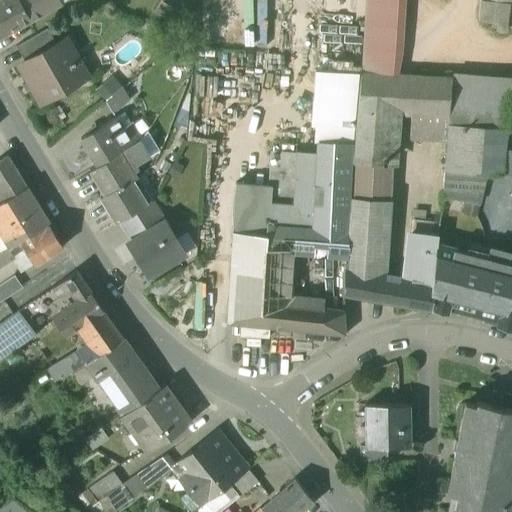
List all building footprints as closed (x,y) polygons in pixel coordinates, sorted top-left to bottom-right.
[(18,0),(5,0),(0,3),(0,37),(30,20),(18,0)] [(58,0),(18,0),(30,20),(60,3),(58,0)] [(296,0),(296,10),(310,11),(310,8),(332,9),(331,0),(296,0)] [(365,0),(361,72),(398,74),(403,0),(365,0)] [(511,0),(480,0),(478,19),(498,22),(496,29),(507,30),(510,4),(511,4),(511,0)] [(47,29),(16,47),(25,63),(56,45),(47,29)] [(56,45),(25,63),(32,74),(26,77),(36,94),(42,90),(47,99),(79,80),(71,67),(75,64),(74,63),(78,60),(65,39),(56,45)] [(359,73),(323,71),(317,142),(351,144),(359,73)] [(398,74),(361,72),(358,111),(393,114),(448,118),(452,78),(398,74)] [(511,92),(511,82),(452,77),(452,78),(448,118),(448,124),(507,129),(511,92)] [(123,88),(105,102),(112,114),(129,99),(123,88)] [(393,114),(358,111),(354,162),(389,165),(393,114)] [(116,118),(81,138),(97,165),(131,144),(116,118)] [(507,129),(448,124),(444,170),(486,174),(500,175),(507,129)] [(97,165),(89,169),(104,195),(135,175),(129,165),(147,155),(138,140),(131,144),(97,165)] [(351,144),(317,142),(316,157),(313,207),(268,205),(266,235),(263,294),(292,296),(296,251),(336,255),(336,252),(345,253),(351,144)] [(316,157),(271,154),(269,199),(268,205),(313,207),(316,157)] [(26,187),(8,158),(0,163),(0,195),(3,199),(26,187)] [(486,174),(444,170),(442,196),(479,204),(486,174)] [(104,195),(100,197),(117,226),(120,224),(152,204),(151,200),(143,187),(138,190),(131,180),(136,177),(135,175),(104,195)] [(48,225),(26,187),(3,199),(0,200),(0,234),(8,248),(18,242),(32,233),(33,234),(48,225)] [(269,199),(236,196),(233,231),(266,235),(268,205),(269,199)] [(387,202),(351,199),(347,252),(346,261),(345,278),(345,294),(376,299),(379,278),(381,254),(383,252),(387,202)] [(152,204),(120,224),(132,242),(164,222),(152,204)] [(438,224),(413,221),(412,233),(436,236),(438,224)] [(132,242),(128,244),(148,276),(180,256),(172,243),(176,241),(164,222),(132,242)] [(48,225),(33,234),(32,233),(18,242),(33,266),(62,247),(48,225)] [(266,235),(233,231),(230,290),(263,294),(266,235)] [(436,236),(412,233),(406,283),(431,288),(435,245),(436,236)] [(511,264),(507,263),(509,254),(490,248),(487,258),(435,245),(431,287),(435,289),(433,302),(511,323),(511,264)] [(345,253),(336,252),(336,255),(336,278),(345,278),(346,261),(347,252),(345,253)] [(76,271),(53,288),(60,297),(70,291),(83,282),(76,271)] [(16,276),(0,286),(0,300),(0,302),(23,287),(16,276)] [(406,283),(398,282),(379,278),(376,299),(431,309),(433,288),(431,288),(406,283)] [(92,296),(83,282),(70,291),(78,302),(54,321),(65,336),(77,328),(102,310),(92,296)] [(53,288),(18,312),(24,320),(60,297),(53,288)] [(263,294),(230,290),(228,323),(261,327),(263,294)] [(292,296),(263,294),(261,327),(321,332),(324,309),(324,305),(321,302),(316,299),(292,296)] [(345,311),(324,309),(321,332),(346,335),(345,311)] [(102,310),(77,328),(86,341),(110,323),(102,310)] [(18,312),(0,324),(0,360),(15,350),(17,349),(31,338),(35,335),(24,320),(18,312)] [(110,323),(86,341),(88,344),(78,351),(79,352),(62,363),(70,375),(122,340),(110,323)] [(17,349),(15,350),(26,364),(42,353),(31,338),(17,349)] [(158,391),(122,340),(70,375),(79,388),(94,377),(121,417),(158,391)] [(121,417),(120,418),(147,455),(191,424),(164,386),(158,391),(121,417)] [(476,401),(476,405),(465,403),(465,404),(462,404),(459,405),(457,407),(456,410),(456,413),(457,416),(459,418),(462,419),(458,441),(456,441),(454,451),(456,451),(447,492),(457,494),(454,511),(452,511),(451,511),(511,511),(511,505),(511,504),(511,408),(502,406),(504,399),(495,397),(493,405),(476,401)] [(409,404),(365,405),(365,406),(370,406),(370,446),(365,446),(365,447),(387,447),(410,447),(410,446),(409,445),(409,406),(409,404)] [(235,459),(215,435),(192,453),(192,452),(175,466),(183,477),(178,481),(201,509),(227,488),(248,471),(249,470),(238,457),(235,459)] [(387,463),(387,447),(365,447),(365,446),(360,446),(360,464),(387,463)] [(161,459),(137,477),(148,491),(171,472),(161,459)] [(248,471),(227,488),(237,499),(257,483),(248,471)] [(113,474),(87,493),(97,505),(122,487),(113,474)] [(122,487),(97,505),(101,511),(117,511),(148,491),(137,477),(122,487)] [(286,489),(261,511),(300,511),(313,502),(295,480),(285,488),(286,489)]
